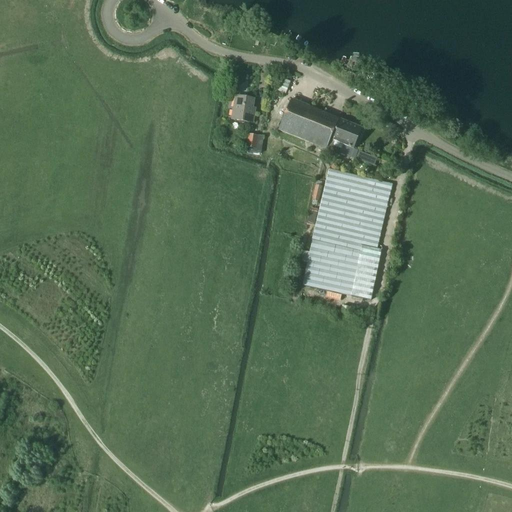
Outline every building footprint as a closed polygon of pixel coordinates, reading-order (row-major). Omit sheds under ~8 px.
[(250,114),(253,99),(235,96),(230,120),(251,123),(253,114),(250,114)] [(353,150),(361,129),(291,100),(278,130),(326,150),(327,146),(332,148),(334,142),(343,146),(340,153),(374,168),(377,160),(353,150)] [(261,155),(264,138),(249,135),(246,153),(261,155)] [(328,170),(303,286),(371,300),(381,250),(380,250),(380,249),(377,249),(392,183),(328,170)] [(315,226),(318,212),(310,210),(307,225),(315,226)]
